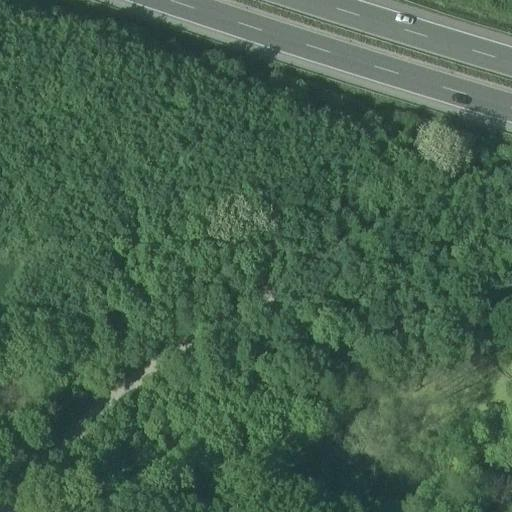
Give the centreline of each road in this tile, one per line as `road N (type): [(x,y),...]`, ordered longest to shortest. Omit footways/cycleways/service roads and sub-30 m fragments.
road 1 (track): [(1,511),(152,366),(443,204),(511,191)]
road 2 (motorway): [(156,0),(511,112)]
road 3 (motorway): [(511,66),(296,0)]
